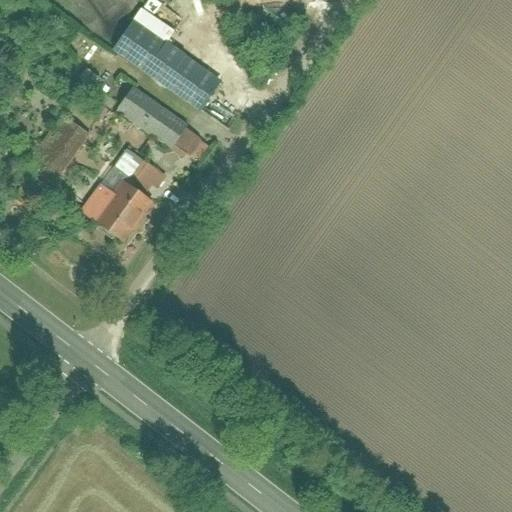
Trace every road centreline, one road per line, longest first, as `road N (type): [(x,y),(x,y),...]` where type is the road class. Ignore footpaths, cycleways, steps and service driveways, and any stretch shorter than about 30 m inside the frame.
road 1 (unclassified): [(347,0),(89,361)]
road 2 (primary): [(285,511),(89,361)]
road 3 (unclassified): [(0,483),(89,361)]
